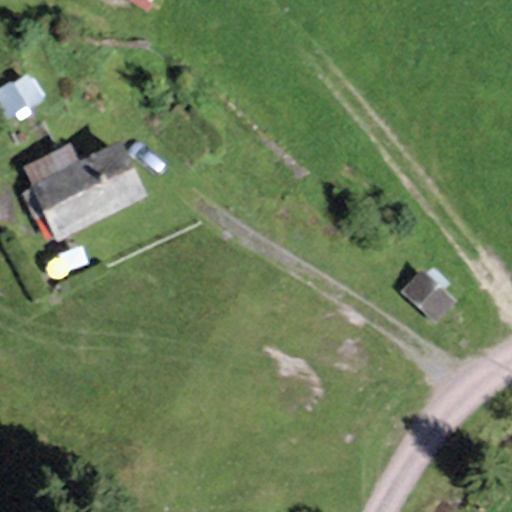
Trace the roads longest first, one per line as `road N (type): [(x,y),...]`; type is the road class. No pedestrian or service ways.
road 1 (track): [(468,387),(369,305),(216,213)]
road 2 (track): [(370,511),(468,387),(511,362)]
